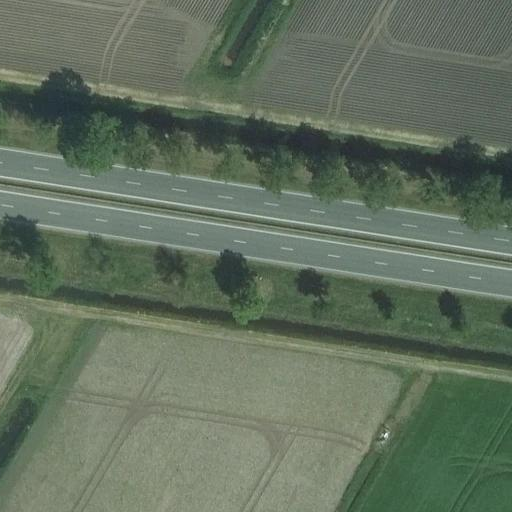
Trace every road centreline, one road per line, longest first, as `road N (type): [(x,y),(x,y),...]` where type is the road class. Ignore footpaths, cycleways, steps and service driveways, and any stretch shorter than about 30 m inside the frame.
road 1 (trunk): [(0,203),(511,282)]
road 2 (trunk): [(511,240),(0,162)]
